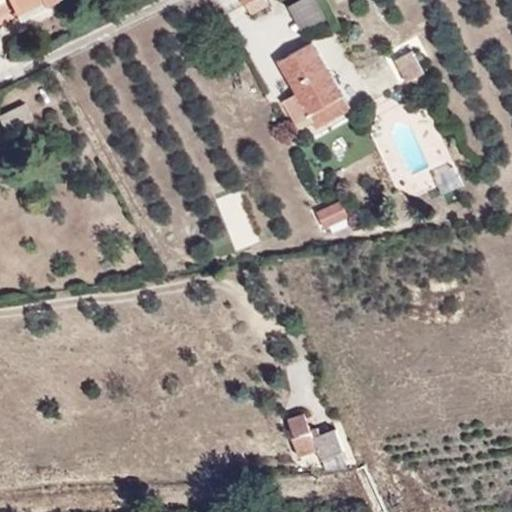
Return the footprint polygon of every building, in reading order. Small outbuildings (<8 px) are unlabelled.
[(43,4),(40,0),(0,0),(0,18),(25,6),(28,12),(43,4)] [(300,29),(327,16),(318,0),(292,0),(287,3),(300,29)] [(25,6),(0,18),(3,24),(28,12),(25,6)] [(319,102),(300,68),(313,61),(302,40),(264,59),(280,93),(267,100),(283,131),(298,123),(302,132),(340,112),(332,97),(319,102)] [(418,84),(406,59),(384,69),(397,94),(418,84)] [(332,97),(313,61),(300,68),(319,102),(332,97)] [(34,116),(26,101),(2,113),(10,129),(34,116)] [(434,168),(440,190),(459,185),(454,163),(434,168)] [(235,251),(259,241),(238,188),(214,198),(235,251)] [(324,228),(350,216),(340,196),(315,209),(324,228)] [(317,452),(313,442),(312,442),(309,435),(302,419),(287,425),(294,441),(291,443),(298,460),(317,452)] [(316,432),(309,435),(312,442),(313,442),(318,439),(316,432)] [(342,454),(332,434),(318,439),(313,442),(321,462),(342,454)]
